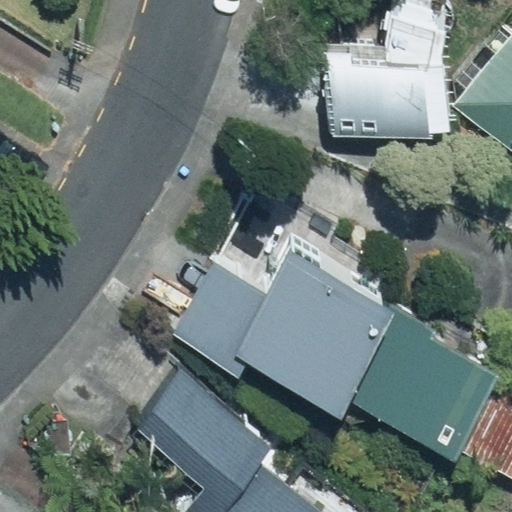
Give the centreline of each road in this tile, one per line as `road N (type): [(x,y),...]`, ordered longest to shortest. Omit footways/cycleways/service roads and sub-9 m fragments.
road 1 (residential): [(0,360),(126,188),(194,0)]
road 2 (unknown): [(0,35),(146,132)]
